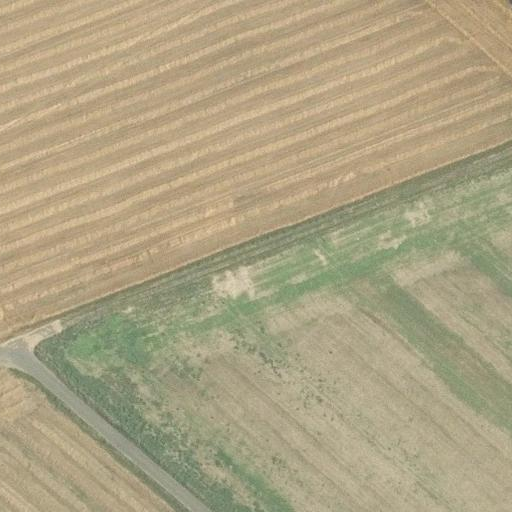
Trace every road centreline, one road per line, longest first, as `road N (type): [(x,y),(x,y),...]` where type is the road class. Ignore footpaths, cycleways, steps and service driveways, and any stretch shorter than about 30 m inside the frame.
road 1 (track): [(20,365),(511,173)]
road 2 (track): [(0,374),(20,365),(191,511)]
